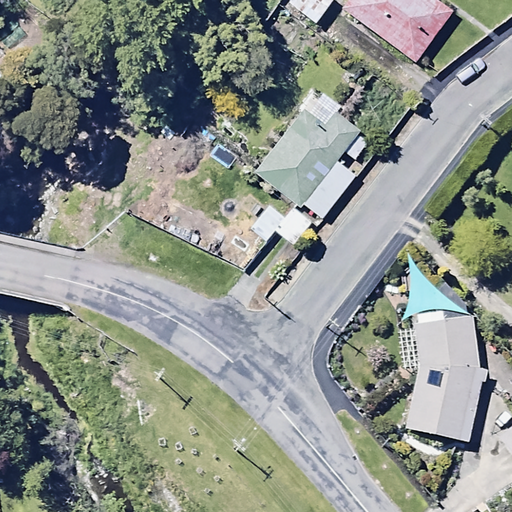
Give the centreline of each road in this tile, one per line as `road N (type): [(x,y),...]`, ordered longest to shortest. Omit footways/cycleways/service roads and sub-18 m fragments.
road 1 (residential): [(251,376),(427,145),(511,63)]
road 2 (residential): [(251,376),(123,294),(0,264)]
road 3 (residential): [(364,511),(251,376)]
